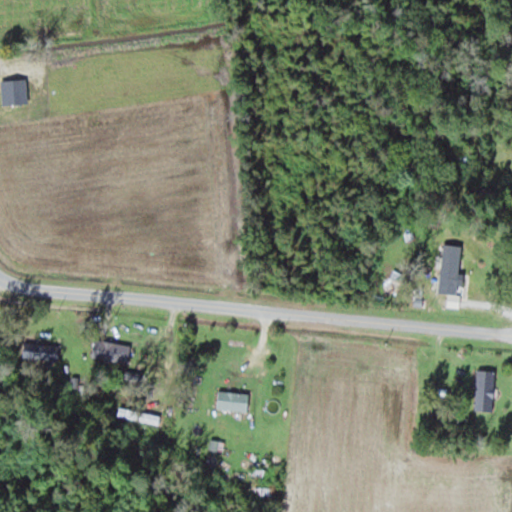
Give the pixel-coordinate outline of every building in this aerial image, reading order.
[(467,160),(467,147),(454,147),(454,160),(467,160)] [(468,262),(448,262),(448,295),(468,295),(468,262)] [(141,348),(101,340),(99,350),(139,357),(141,348)] [(59,343),(25,343),(25,359),(59,359),(59,343)] [(495,370),(478,370),(478,410),(495,410),(495,370)] [(250,391),(219,390),(218,409),(249,411),(250,391)]
